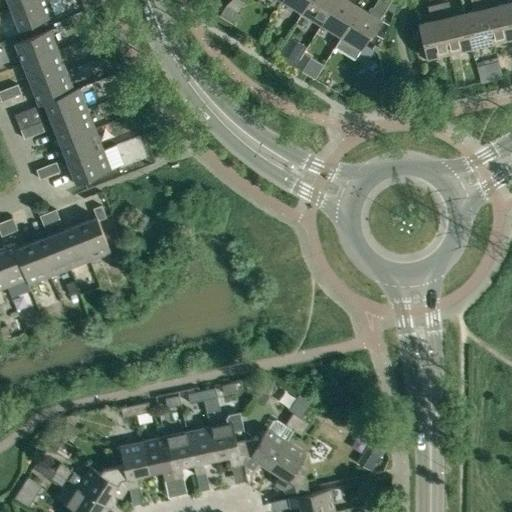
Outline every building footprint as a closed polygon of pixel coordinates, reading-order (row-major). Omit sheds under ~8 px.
[(33,0),(7,0),(11,9),(33,0)] [(54,15),(47,0),(33,0),(11,9),(19,29),(54,15)] [(282,0),(302,12),(308,0),(282,0)] [(308,0),(302,12),(322,24),(336,0),(308,0)] [(350,0),(336,0),(322,24),(341,36),(360,6),(350,0)] [(378,0),(377,0),(373,8),(383,14),(388,6),(378,0)] [(438,3),(440,13),(450,10),(448,1),(438,3)] [(511,18),(508,2),(486,7),(494,41),(511,37),(511,18)] [(440,13),(438,3),(428,6),(430,15),(440,13)] [(360,6),(341,36),(335,46),(355,58),(361,48),(362,48),(380,18),(360,6)] [(239,15),(226,7),(220,16),(234,24),(239,15)] [(494,41),(486,7),(463,13),(471,47),(494,41)] [(463,13),(441,18),(449,52),(471,47),(463,13)] [(426,57),(449,52),(441,18),(418,23),(426,57)] [(14,42),(22,61),(57,47),(49,29),(14,42)] [(285,41),(277,54),(294,65),(302,52),(285,41)] [(65,69),(57,47),(22,61),(30,83),(65,69)] [(315,79),(315,78),(324,64),(304,52),(295,66),(307,74),(311,76),(315,79)] [(476,62),(481,81),(481,83),(503,78),(502,76),(497,57),(476,62)] [(65,69),(30,83),(38,103),(73,89),(65,69)] [(7,88),(11,97),(21,93),(17,84),(7,88)] [(79,87),(73,89),(38,103),(39,105),(44,103),(52,123),(87,109),(79,87)] [(11,97),(7,88),(0,90),(0,98),(1,101),(11,97)] [(60,143),(95,129),(87,109),(52,123),(60,143)] [(30,125),(34,134),(43,130),(40,121),(30,125)] [(30,125),(20,129),(24,138),(34,134),(30,125)] [(103,149),(95,129),(60,143),(68,163),(103,149)] [(111,170),(103,149),(68,163),(76,184),(111,170)] [(46,166),(49,175),(59,171),(56,162),(46,166)] [(40,179),(49,175),(46,166),(36,169),(40,179)] [(96,217),(77,225),(90,260),(111,252),(102,230),(114,224),(105,203),(93,208),(96,217)] [(48,212),(52,224),(60,221),(55,209),(48,212)] [(44,227),(52,224),(48,212),(39,215),(44,227)] [(5,221),(9,233),(17,230),(13,218),(5,221)] [(0,231),(1,236),(9,233),(5,221),(0,222),(0,231)] [(70,268),(90,260),(77,225),(56,233),(70,268)] [(56,233),(36,241),(49,276),(70,268),(56,233)] [(28,284),(49,276),(36,241),(17,248),(14,243),(13,243),(26,279),(28,284)] [(26,279),(13,243),(0,248),(0,269),(7,286),(26,279)] [(217,397),(215,388),(201,391),(203,400),(204,400),(206,408),(219,406),(217,397)] [(189,403),(203,400),(201,391),(187,394),(189,403)] [(179,395),(165,398),(167,408),(181,405),(179,395)] [(134,405),(136,414),(150,411),(148,402),(134,405)] [(122,417),(136,414),(134,405),(120,408),(122,417)] [(296,409),(294,413),(293,413),(285,425),(293,430),(304,414),(296,409)] [(304,414),(293,430),(301,435),(309,423),(310,423),(316,414),(308,409),(304,414)] [(225,423),(209,427),(216,458),(229,456),(231,465),(241,463),(236,440),(244,438),(238,414),(227,417),(224,420),(225,423)] [(256,436),(244,438),(236,440),(241,463),(243,463),(252,469),(258,461),(269,468),(287,441),(292,432),(276,422),(272,423),(268,429),(267,428),(260,438),(256,436)] [(216,458),(209,427),(186,432),(194,463),(196,473),(205,471),(203,461),(216,458)] [(186,432),(164,436),(173,478),(183,476),(181,466),(194,463),(186,432)] [(164,436),(142,441),(149,473),(161,470),(164,480),(173,478),(164,436)] [(123,465),(128,487),(138,485),(136,475),(149,473),(142,441),(119,446),(123,465)] [(306,453),(287,441),(269,468),(280,475),(275,483),(285,490),(285,492),(308,487),(303,466),(299,464),(306,453)] [(37,471),(50,479),(62,486),(67,479),(56,471),(55,471),(42,463),(37,471)] [(56,471),(67,479),(73,470),(61,463),(56,471)] [(120,497),(127,488),(128,487),(123,465),(103,469),(101,473),(91,466),(83,478),(73,470),(67,479),(78,486),(105,503),(112,492),(120,497)] [(99,511),(105,503),(78,486),(65,505),(75,511),(99,511)] [(301,511),(329,511),(335,511),(330,488),(288,497),(290,507),(300,505),(301,511)] [(366,490),(369,504),(378,502),(375,488),(366,490)] [(380,511),(378,502),(369,504),(370,511),(380,511)]
